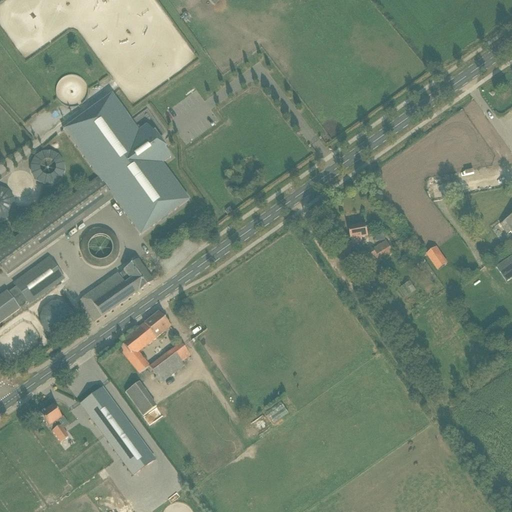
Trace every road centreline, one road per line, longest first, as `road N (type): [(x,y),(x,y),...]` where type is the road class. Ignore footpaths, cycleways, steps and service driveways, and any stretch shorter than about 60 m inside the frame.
road 1 (tertiary): [(8,403),(511,45)]
road 2 (track): [(349,286),(444,422)]
